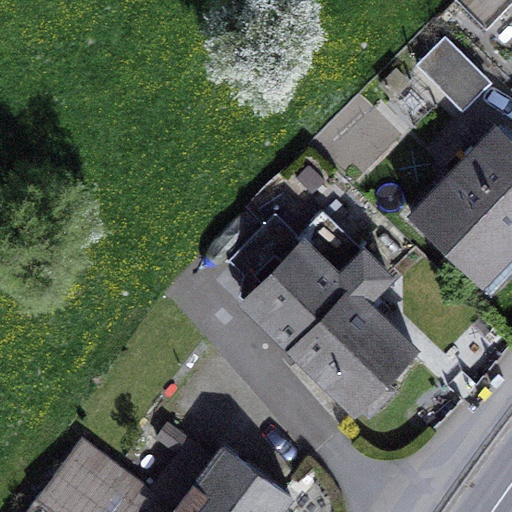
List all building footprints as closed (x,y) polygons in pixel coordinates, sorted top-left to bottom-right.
[(511,0),(459,0),(457,2),(487,30),(511,4),(511,0)] [(417,70),(460,111),(474,96),(488,82),(444,41),(417,70)] [(412,217),(481,284),(510,254),(511,252),(511,142),(498,129),(412,217)] [(392,390),(384,381),(414,351),(364,301),(387,277),(323,214),(299,238),(278,217),(234,261),(263,289),(248,304),(356,410),(362,404),(370,412),(392,390)] [(481,284),(490,293),(511,270),(511,256),(510,254),(481,284)] [(180,511),(152,490),(84,439),(27,511),(180,511)] [(215,460),(190,441),(152,490),(180,511),(277,511),(288,498),(223,449),(215,460)]
